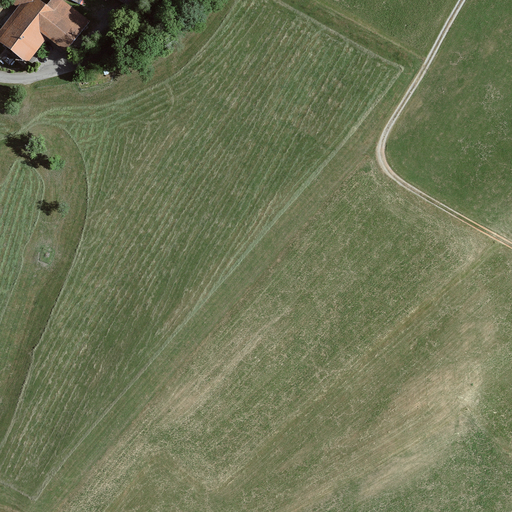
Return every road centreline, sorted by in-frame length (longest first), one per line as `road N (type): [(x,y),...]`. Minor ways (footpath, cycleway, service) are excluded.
road 1 (track): [(464,0),(387,128),(382,158),(392,177),(511,246)]
road 2 (unclassified): [(0,76),(41,82),(130,60),(183,0)]
